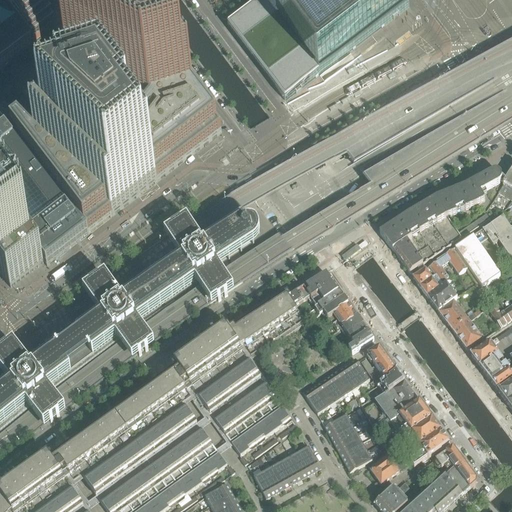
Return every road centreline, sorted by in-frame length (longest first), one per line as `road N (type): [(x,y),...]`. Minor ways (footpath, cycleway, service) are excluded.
road 1 (tertiary): [(0,446),(231,274),(511,100)]
road 2 (tertiary): [(511,61),(249,200),(0,379)]
road 3 (tertiary): [(0,472),(320,244)]
road 4 (residential): [(511,427),(377,246),(342,272),(391,339)]
road 5 (tertiary): [(267,167),(239,182),(194,181),(14,315)]
road 6 (residential): [(370,511),(293,400),(391,339)]
road 7 (residential): [(391,339),(490,476),(491,488),(466,511)]
road 8 (residential): [(134,0),(267,167)]
road 9 (residential): [(303,144),(195,0)]
road 10 (tertiary): [(359,220),(511,127)]
road 11 (tertiary): [(457,55),(303,144)]
